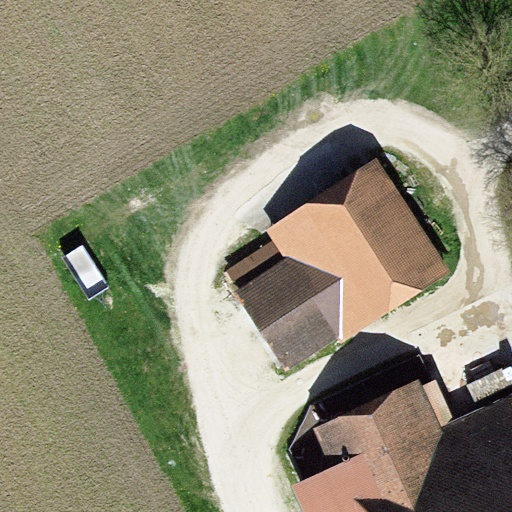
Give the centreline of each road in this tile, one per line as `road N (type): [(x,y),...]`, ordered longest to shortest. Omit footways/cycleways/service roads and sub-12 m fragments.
road 1 (track): [(269,511),(254,457),(257,438),(285,400),(485,285),(511,316)]
road 2 (track): [(485,285),(483,198),(491,163),(511,133)]
